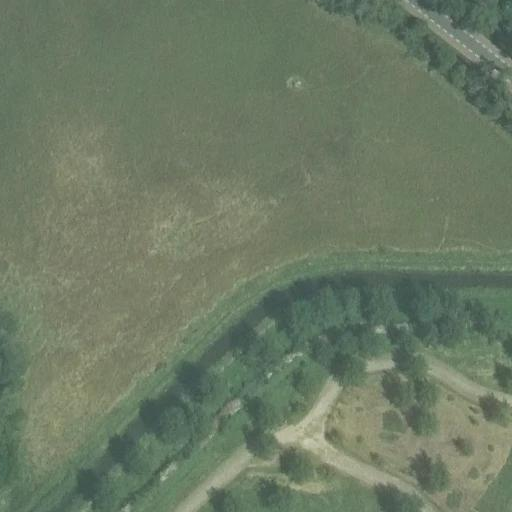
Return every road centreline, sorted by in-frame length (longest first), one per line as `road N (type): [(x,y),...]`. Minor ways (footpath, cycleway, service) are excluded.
road 1 (unknown): [(511,264),(380,260),(300,270),(247,299),(31,511)]
road 2 (primary): [(511,76),(413,0)]
